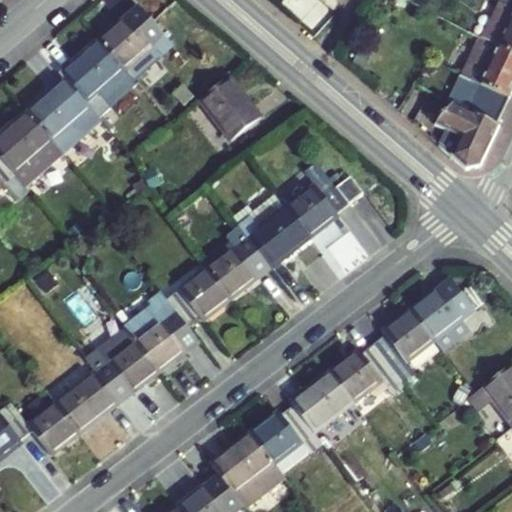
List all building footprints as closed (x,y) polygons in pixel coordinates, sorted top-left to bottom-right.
[(285,0),(284,2),(304,15),(313,2),(310,0),(285,0)] [(428,0),(402,0),(423,10),(428,0)] [(511,0),(500,0),(499,4),(511,9),(511,0)] [(141,4),(101,38),(126,69),(154,45),(162,55),(175,45),(141,4)] [(511,9),(499,4),(482,40),(498,49),(511,55),(511,9)] [(101,90),(126,69),(101,38),(62,70),(70,80),(94,107),(105,121),(118,111),(101,90)] [(511,94),(511,55),(498,49),(482,40),(478,39),(460,77),(509,100),(511,94)] [(423,85),(436,65),(428,61),(416,81),(423,85)] [(203,97),(223,123),(254,101),(233,74),(212,90),(203,97)] [(509,100),(462,78),(450,105),(452,106),(452,105),(453,104),(497,126),(509,100)] [(94,107),(70,80),(59,89),(56,86),(29,109),(55,140),(94,107)] [(397,111),(403,102),(394,97),(389,104),(397,111)] [(264,114),(254,101),(223,123),(234,137),(264,114)] [(497,126),(453,104),(452,105),(452,106),(436,125),(447,130),(439,148),(465,171),(480,167),(499,127),(497,126)] [(0,153),(17,173),(55,140),(29,109),(0,133),(0,153)] [(0,186),(17,173),(0,153),(0,186)] [(289,202),(313,233),(339,212),(338,211),(351,200),(339,185),(317,156),(304,167),(315,181),(289,202)] [(353,174),(339,185),(351,200),(352,201),(366,190),(353,174)] [(252,213),(241,221),(250,233),(272,262),(273,264),(313,233),(289,202),(260,224),(252,213)] [(250,233),(208,265),(232,296),(260,274),(258,272),(272,262),(250,233)] [(208,265),(168,296),(190,325),(202,315),(204,318),(232,296),(208,265)] [(471,312),(449,283),(437,293),(435,290),(407,312),(431,343),(471,312)] [(153,303),(125,325),(136,339),(160,370),(201,338),(190,325),(168,296),(161,288),(149,298),(153,303)] [(369,346),(392,374),(431,343),(407,312),(381,332),(384,335),(369,346)] [(160,370),(136,339),(108,361),(131,389),(133,391),(160,370)] [(357,351),(327,374),(351,405),(392,374),(369,346),(359,354),(357,351)] [(118,399),(131,389),(108,361),(96,371),(118,399)] [(511,371),(508,366),(470,395),(462,401),(472,413),(486,402),(508,431),(511,427),(511,371)] [(118,399),(96,371),(57,401),(81,432),(120,401),(118,399)] [(290,409),(311,436),(351,405),(327,374),(286,405),(290,409)] [(81,432),(57,401),(30,423),(14,402),(1,412),(22,439),(34,430),(53,454),(81,432)] [(272,417),(246,437),(271,468),(278,478),(319,446),(311,436),(290,409),(275,421),(272,417)] [(22,439),(1,412),(0,412),(0,459),(23,441),(22,439)] [(271,468),(246,437),(207,467),(217,480),(239,510),(241,511),(280,481),(278,478),(271,468)] [(176,511),(236,511),(239,510),(217,480),(205,490),(203,487),(174,509),(176,511)]
